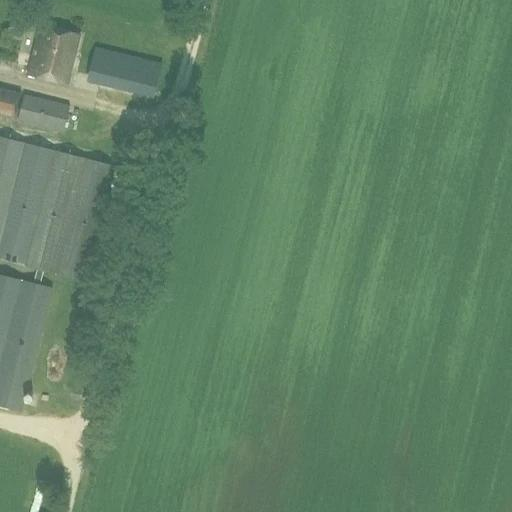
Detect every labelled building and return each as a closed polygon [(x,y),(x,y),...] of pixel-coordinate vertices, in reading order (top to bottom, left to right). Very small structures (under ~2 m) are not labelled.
[(29,75),(68,85),(80,35),(41,26),(29,75)] [(104,85),(115,47),(89,40),(79,78),(104,85)] [(21,94),(0,88),(0,114),(15,118),(21,94)] [(70,107),(25,95),(18,122),(63,134),(70,107)] [(115,168),(54,152),(0,138),(0,259),(86,282),(115,168)] [(0,274),(0,406),(21,411),(53,287),(0,274)] [(0,498),(13,447),(0,443),(0,498)]
